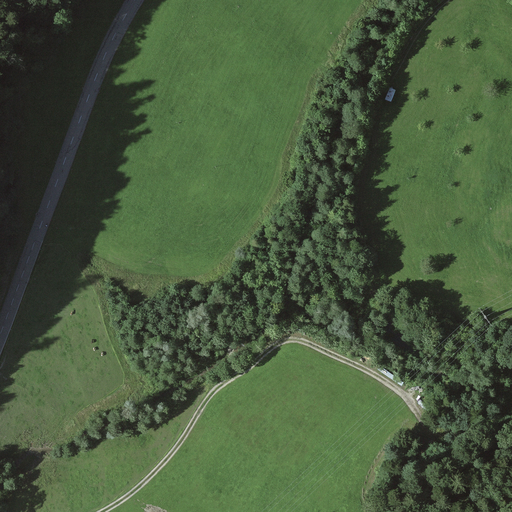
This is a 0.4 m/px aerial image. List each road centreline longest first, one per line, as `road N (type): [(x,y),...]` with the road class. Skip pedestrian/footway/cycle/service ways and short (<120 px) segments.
road 1 (track): [(511,455),(489,437),(439,433),(375,374),(290,338),(213,388),(164,471),(98,511)]
road 2 (tertiary): [(0,331),(98,70),(135,0)]
